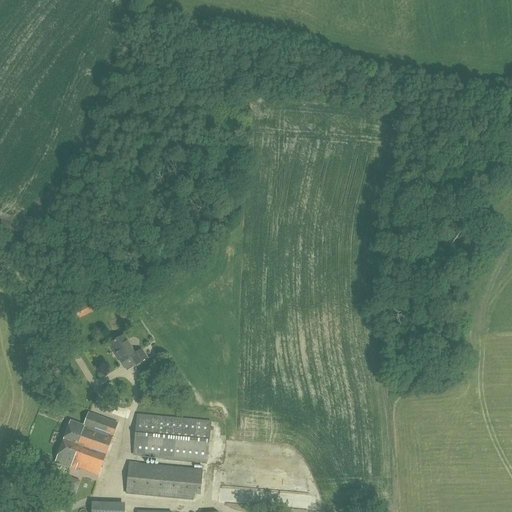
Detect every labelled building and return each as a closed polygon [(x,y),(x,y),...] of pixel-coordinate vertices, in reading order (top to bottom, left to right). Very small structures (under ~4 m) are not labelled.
[(113,303),(127,295),(122,283),(107,290),(113,303)] [(78,319),(100,309),(94,296),(72,307),(78,319)] [(137,365),(147,358),(142,350),(136,354),(125,335),(110,344),(122,363),(132,357),(137,365)] [(99,475),(118,423),(89,413),(84,426),(71,421),(55,462),(71,468),(72,465),(99,475)] [(207,463),(211,421),(138,414),(134,456),(207,463)] [(203,470),(129,463),(127,494),(193,500),(194,494),(200,495),(203,470)] [(93,502),(92,511),(124,511),(125,503),(93,502)]
